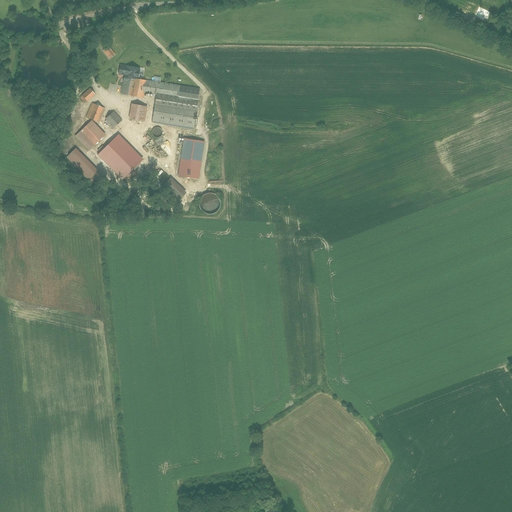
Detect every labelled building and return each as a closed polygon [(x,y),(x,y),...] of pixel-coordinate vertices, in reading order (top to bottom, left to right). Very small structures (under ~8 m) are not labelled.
[(118,79),(122,80),(120,96),(143,99),(144,95),(157,97),(152,123),(194,130),(198,104),(199,104),(201,90),(142,81),(144,70),(120,66),(118,79)] [(81,99),(86,104),(95,95),(90,90),(81,99)] [(91,104),(84,120),(99,126),(106,110),(91,104)] [(129,104),(126,120),(147,123),(150,107),(129,104)] [(112,115),(106,120),(114,128),(120,123),(112,115)] [(104,137),(91,124),(79,137),(92,150),(104,137)] [(153,132),(154,136),(156,138),(159,138),(161,138),(163,136),(164,133),(163,130),(160,128),(157,128),(154,130),(153,132)] [(204,141),(183,138),(178,175),(198,178),(204,141)] [(137,162),(114,139),(98,154),(121,178),(137,162)] [(172,177),(164,185),(179,201),(187,194),(172,177)]
